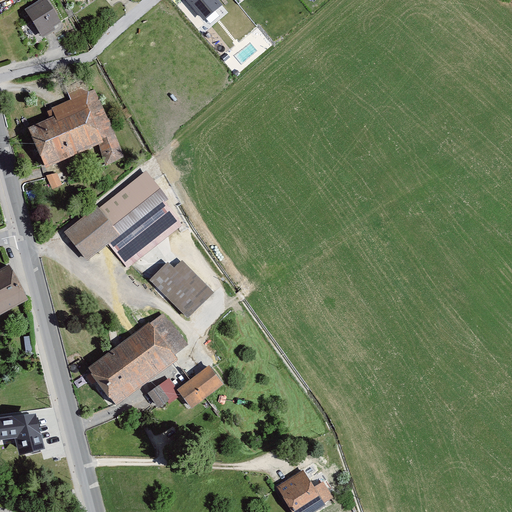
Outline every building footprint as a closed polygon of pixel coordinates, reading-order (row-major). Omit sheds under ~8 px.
[(48,0),(46,0),(28,11),(46,40),(66,28),(48,0)] [(216,0),(185,0),(204,22),(222,7),(216,0)] [(59,118),(33,129),(49,164),(100,142),(110,165),(128,157),(98,86),(89,90),(85,79),(67,86),(74,100),(55,109),(59,118)] [(148,170),(68,235),(89,262),(111,245),(131,270),(185,227),(166,204),(172,199),(148,170)] [(58,171),(48,175),(54,190),(64,185),(58,171)] [(177,270),(171,264),(154,281),(191,316),(214,292),(184,263),(177,270)] [(0,315),(28,300),(9,265),(0,269),(0,315)] [(188,345),(165,315),(90,371),(117,407),(181,360),(176,353),(188,345)] [(214,368),(183,391),(196,408),(226,386),(214,368)] [(179,395),(171,383),(154,394),(161,407),(179,395)] [(0,439),(16,438),(20,455),(45,449),(36,414),(0,418),(0,439)] [(315,488),(305,472),(281,486),(296,511),(319,511),(337,502),(325,482),(315,488)]
